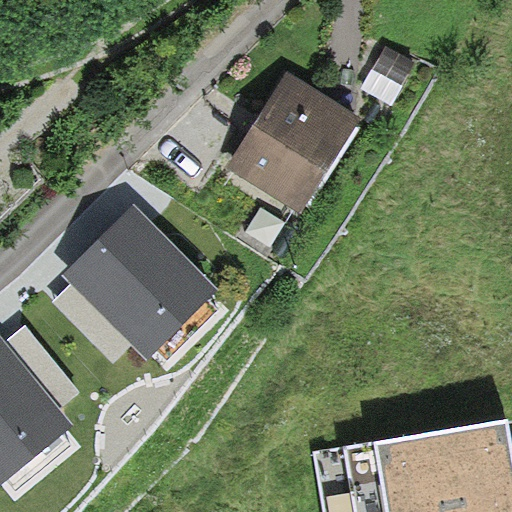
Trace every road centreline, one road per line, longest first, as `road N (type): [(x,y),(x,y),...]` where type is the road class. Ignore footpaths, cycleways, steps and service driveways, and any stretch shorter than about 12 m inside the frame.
road 1 (residential): [(270,0),(0,264)]
road 2 (track): [(181,0),(0,78)]
